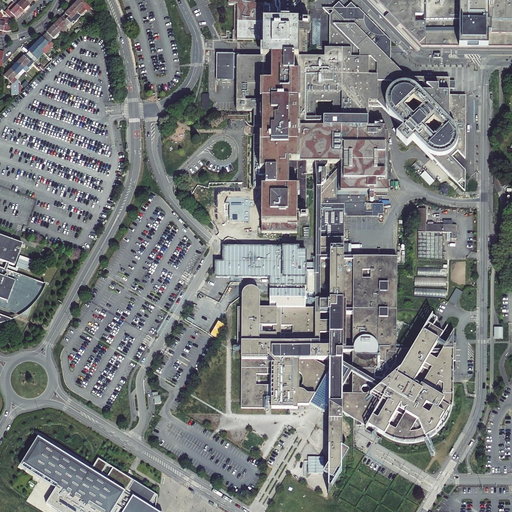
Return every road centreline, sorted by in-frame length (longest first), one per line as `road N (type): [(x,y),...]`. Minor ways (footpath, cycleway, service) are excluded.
road 1 (tertiary): [(423,511),(481,402),(491,60)]
road 2 (unclassified): [(150,108),(165,186),(216,246),(139,379),(143,419),(132,440)]
road 3 (unclassified): [(511,52),(421,54),(371,7)]
road 4 (residential): [(104,240),(136,177),(137,110)]
road 5 (tertiary): [(247,511),(132,440)]
road 6 (residential): [(130,110),(129,177),(104,240)]
road 7 (unclassified): [(180,0),(195,33),(195,70),(175,97),(150,108)]
road 8 (tertiary): [(128,446),(233,511)]
